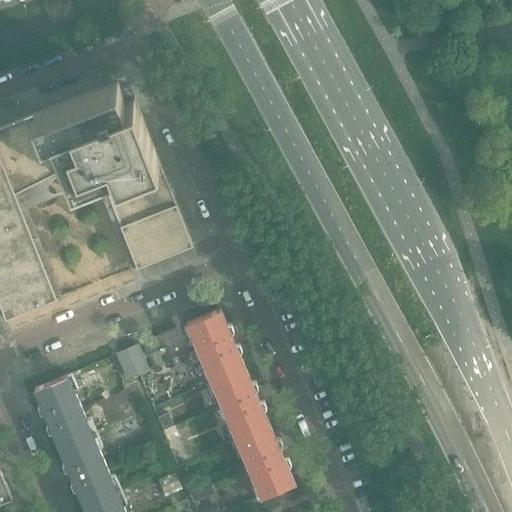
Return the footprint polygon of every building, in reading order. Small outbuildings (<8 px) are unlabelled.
[(137,267),(193,245),(161,164),(131,88),(127,76),(39,111),(0,126),(0,304),(11,333),(72,308),(67,296),(34,210),(74,196),(104,186),(137,267)] [(227,325),(228,324),(228,323),(227,323),(221,309),(188,323),(212,381),(245,367),(240,354),(241,354),(240,352),(239,353),(236,344),(236,342),(239,341),(239,342),(240,341),(236,332),(235,332),(235,333),(232,334),(232,333),(231,333),(227,325)] [(137,345),(118,353),(129,378),(148,370),(137,345)] [(270,424),(264,411),(265,411),(265,409),(264,410),(260,401),(261,401),(260,400),(263,398),(263,399),(265,398),(261,389),(260,389),(260,390),(257,391),(256,390),(255,390),(252,382),(253,381),(252,380),(251,380),(245,367),(212,381),(237,439),(270,424)] [(35,389),(46,413),(42,415),(46,425),(50,423),(60,446),(93,432),(68,375),(35,389)] [(169,413),(158,417),(162,428),(173,424),(169,413)] [(276,437),(270,424),(237,439),(262,496),(295,482),(289,468),(290,467),(289,466),(288,467),(284,458),(285,458),(285,456),(288,455),(288,456),(289,455),(285,446),(284,446),(284,447),(281,448),(281,447),(280,447),(276,438),(277,438),(276,437)] [(70,471),(66,472),(70,482),(74,480),(84,504),(117,490),(93,432),(60,446),(70,471)] [(0,503),(12,498),(0,469),(0,503)] [(209,478),(187,487),(193,501),(215,492),(209,478)] [(87,511),(126,511),(117,490),(84,504),(87,511)] [(220,511),(216,502),(197,510),(198,511),(220,511)]
